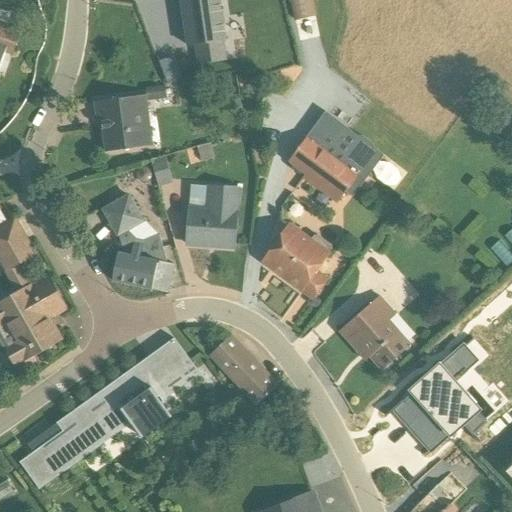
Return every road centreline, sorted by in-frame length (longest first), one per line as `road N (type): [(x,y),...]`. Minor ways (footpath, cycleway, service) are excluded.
road 1 (residential): [(78,0),(73,53),(36,138),(31,177),(119,335)]
road 2 (residential): [(119,335),(174,313),(244,320),(276,344),(312,390),(373,511)]
road 3 (residential): [(119,335),(0,424)]
